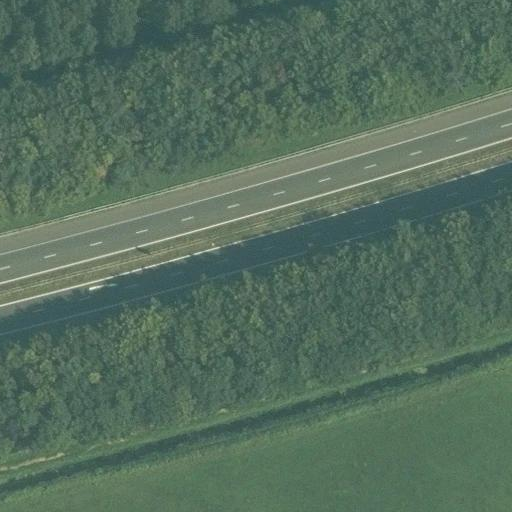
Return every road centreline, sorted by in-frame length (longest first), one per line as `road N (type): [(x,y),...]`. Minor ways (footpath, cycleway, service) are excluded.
road 1 (motorway): [(511,123),(325,183),(0,269)]
road 2 (motorway): [(0,320),(511,177)]
